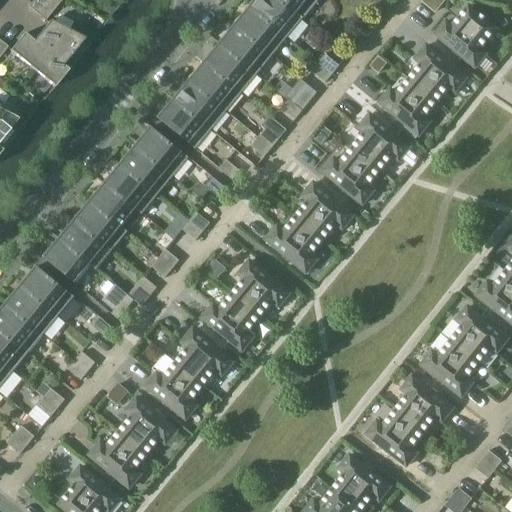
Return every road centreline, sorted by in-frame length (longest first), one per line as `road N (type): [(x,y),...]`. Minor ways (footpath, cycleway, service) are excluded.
road 1 (residential): [(404,0),(0,494)]
road 2 (residential): [(181,19),(0,247)]
road 3 (residential): [(511,400),(424,511)]
